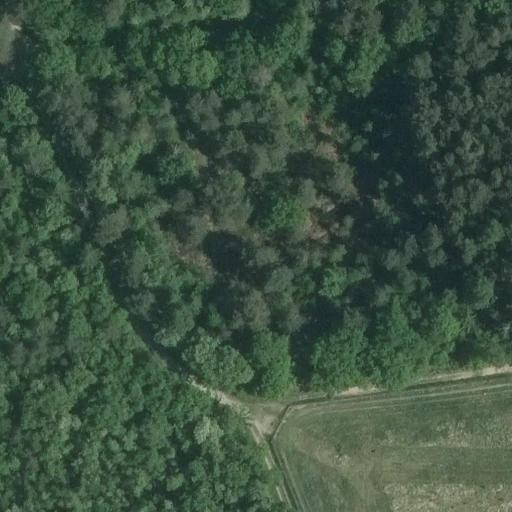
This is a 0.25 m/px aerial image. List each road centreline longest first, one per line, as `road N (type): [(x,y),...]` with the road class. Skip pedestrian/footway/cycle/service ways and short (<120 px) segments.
road 1 (track): [(304,511),(269,429),(145,344),(90,232),(1,0)]
road 2 (track): [(350,0),(74,42),(22,57),(0,74)]
